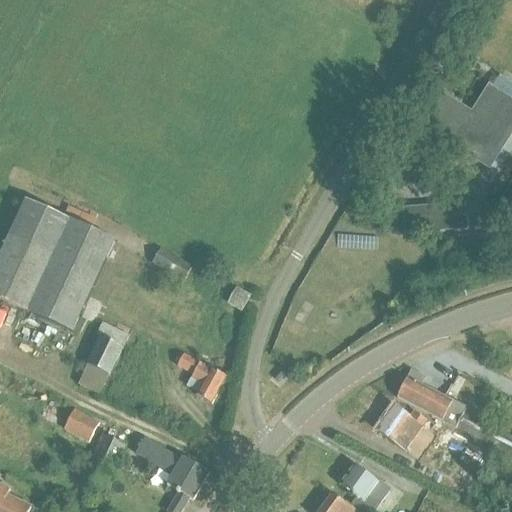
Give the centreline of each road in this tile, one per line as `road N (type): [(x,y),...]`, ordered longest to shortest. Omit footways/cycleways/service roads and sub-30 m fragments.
road 1 (unclassified): [(271,443),(248,401),(264,321),(445,0)]
road 2 (tertiary): [(271,443),(308,405),(383,353),(511,303)]
